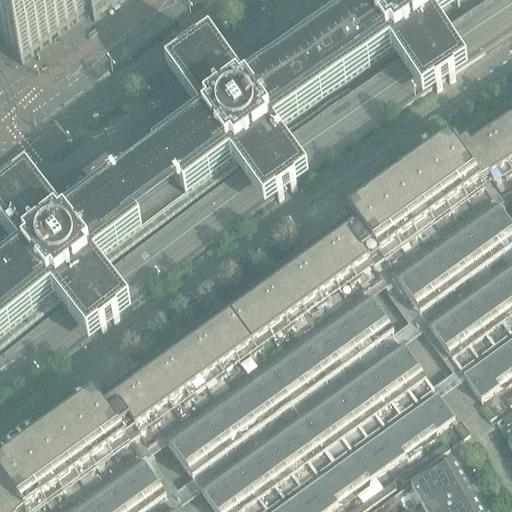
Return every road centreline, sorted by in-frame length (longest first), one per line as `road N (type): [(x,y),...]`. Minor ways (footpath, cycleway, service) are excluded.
road 1 (tertiary): [(0,380),(248,188),(511,7)]
road 2 (tertiary): [(0,432),(309,199),(511,64)]
road 3 (tertiary): [(334,0),(0,247)]
road 4 (tertiary): [(185,0),(28,119)]
